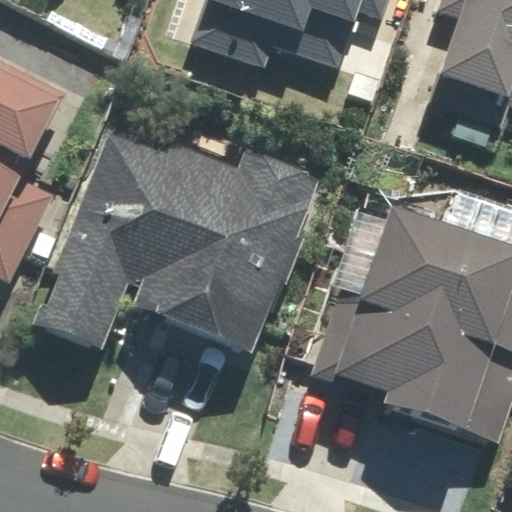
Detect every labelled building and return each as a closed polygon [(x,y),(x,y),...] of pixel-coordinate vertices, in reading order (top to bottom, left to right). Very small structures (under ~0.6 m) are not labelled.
[(148,14),(118,0),(95,0),(76,42),(124,65),(148,14)] [(209,0),(193,50),(264,73),(271,51),(337,73),(354,20),(380,28),(388,0),(209,0)] [(511,0),(441,0),(436,16),(457,23),(435,91),(511,116),(511,0)] [(0,284),(8,289),(55,199),(18,180),(60,99),(0,67),(0,284)] [(251,362),(316,181),(243,155),(238,171),(112,126),(36,337),(100,360),(124,291),(139,297),(131,320),(251,362)] [(341,292),(309,379),(497,447),(511,404),(511,256),(391,212),(359,298),(341,292)]
